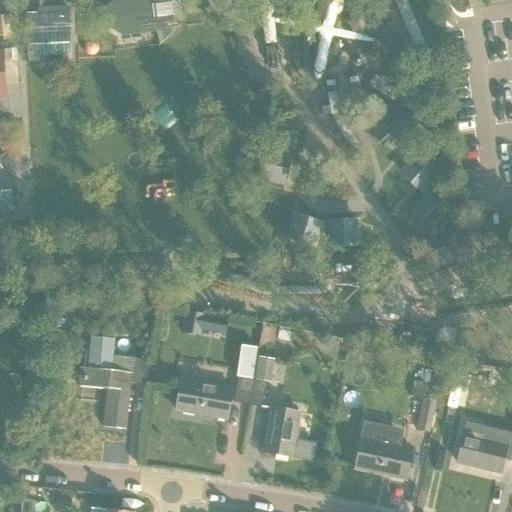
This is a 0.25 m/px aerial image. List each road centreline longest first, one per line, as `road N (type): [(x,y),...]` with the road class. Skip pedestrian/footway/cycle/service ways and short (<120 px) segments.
road 1 (residential): [(172,488),(0,469)]
road 2 (residential): [(323,511),(172,488)]
